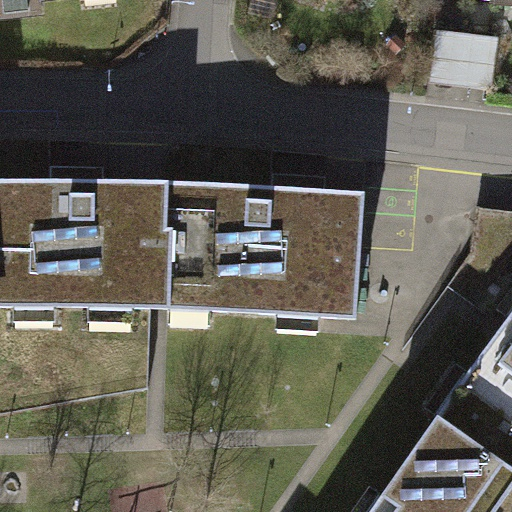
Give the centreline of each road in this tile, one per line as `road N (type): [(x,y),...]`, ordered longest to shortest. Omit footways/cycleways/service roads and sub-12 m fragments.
road 1 (residential): [(511,141),(193,103)]
road 2 (residential): [(193,103),(0,102)]
